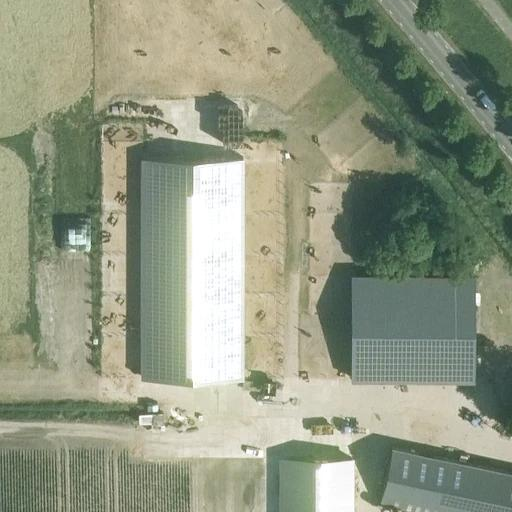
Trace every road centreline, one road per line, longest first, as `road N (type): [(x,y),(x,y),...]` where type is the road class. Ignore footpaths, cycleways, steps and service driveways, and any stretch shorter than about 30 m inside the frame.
road 1 (track): [(331,433),(0,432)]
road 2 (secondary): [(511,142),(391,0)]
